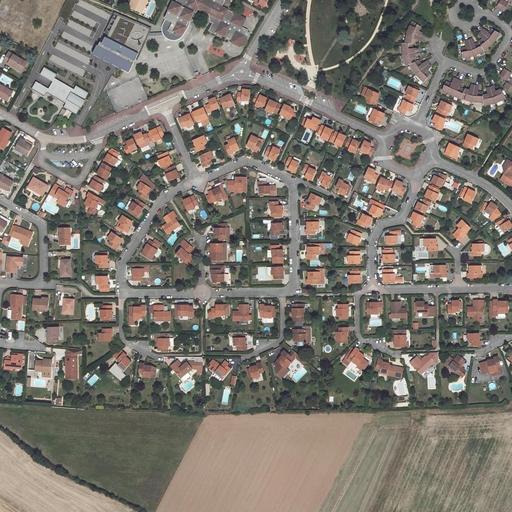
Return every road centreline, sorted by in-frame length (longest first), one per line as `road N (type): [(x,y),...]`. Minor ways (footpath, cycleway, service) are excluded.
road 1 (residential): [(387,139),(241,71)]
road 2 (residential): [(195,181),(162,198),(121,263),(121,293)]
road 3 (residential): [(414,171),(417,184),(402,220),(381,225),(371,245),(372,289)]
road 4 (residential): [(0,201),(40,227),(42,274),(31,283),(0,281)]
road 5 (residential): [(474,5),(508,38),(486,70),(444,61)]
road 6 (residential): [(281,292),(294,292),(292,178)]
